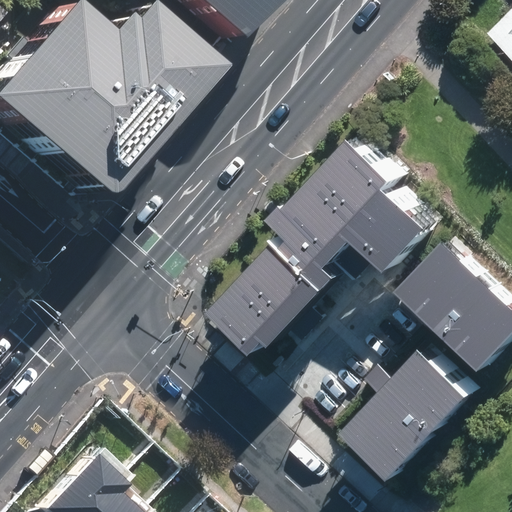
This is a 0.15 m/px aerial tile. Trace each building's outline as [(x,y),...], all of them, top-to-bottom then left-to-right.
[(158,0),(213,47),(254,0),(151,0),(155,3),(158,0)] [(511,9),(489,32),(511,54),(511,9)] [(15,54),(0,70),(0,121),(77,191),(185,72),(125,18),(111,34),(109,35),(97,24),(80,43),(50,15),(15,54)] [(390,265),(439,217),(361,138),(319,179),(276,221),(293,237),(224,305),(272,353),(351,276),(339,264),(364,239),(385,260),(390,265)] [(453,325),(492,365),(511,346),(511,296),(454,238),(410,282),(453,325)] [(350,423),(399,473),(480,394),(430,344),(394,380),(350,423)] [(38,447),(21,468),(30,475),(47,454),(38,447)] [(79,457),(76,455),(27,507),(32,511),(138,511),(108,483),(116,474),(88,447),(79,457)]
